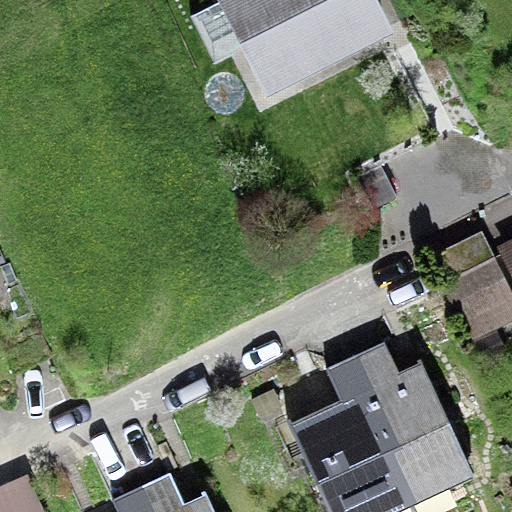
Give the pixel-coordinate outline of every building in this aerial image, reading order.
[(224,0),(263,77),(379,18),(369,0),(224,0)] [(472,337),(511,316),(511,285),(482,226),(430,252),(472,337)] [(511,271),(511,246),(502,252),(511,271)] [(330,511),(363,511),(406,492),(468,464),(426,371),(403,382),(384,342),(372,348),(355,355),(343,361),(326,369),(345,409),(293,433),(330,511)] [(46,511),(27,470),(0,482),(0,511),(46,511)] [(187,511),(170,473),(155,480),(128,492),(112,500),(117,511),(214,511),(211,503),(190,511),(187,511)]
